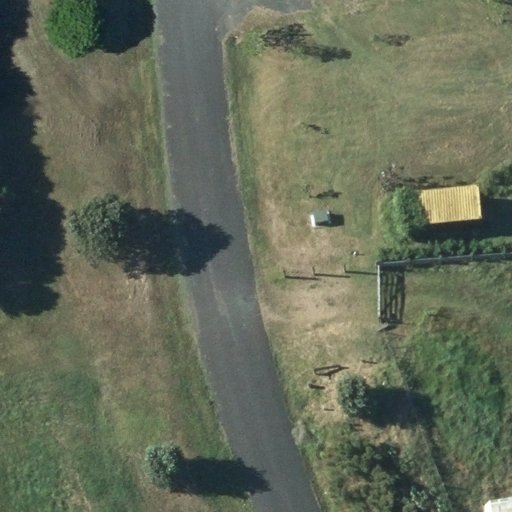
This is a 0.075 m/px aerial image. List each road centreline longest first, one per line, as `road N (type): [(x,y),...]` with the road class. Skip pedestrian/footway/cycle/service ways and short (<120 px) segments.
road 1 (unclassified): [(302,511),(236,309),(207,153),(195,0)]
road 2 (track): [(236,309),(439,309)]
